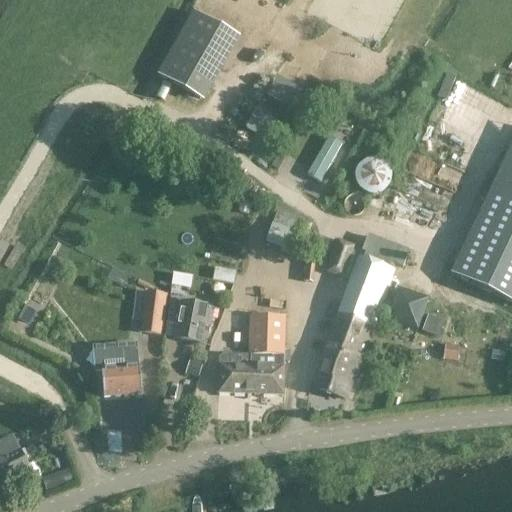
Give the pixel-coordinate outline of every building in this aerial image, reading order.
[(158,76),(199,99),(233,38),(191,16),(158,76)] [(319,183),(341,146),(329,139),(307,177),(319,183)] [(511,305),(511,148),(484,207),(451,276),(511,305)] [(216,161),(210,175),(238,188),(245,173),(216,161)] [(299,237),(270,226),(263,245),(291,256),(299,237)] [(409,253),(368,237),(362,253),(338,243),(328,273),(350,281),(312,389),(345,401),(378,316),(386,318),(397,287),(388,284),(394,267),(403,270),(409,253)] [(314,264),(306,263),(304,283),(312,284),(314,264)] [(186,295),(170,293),(165,335),(175,338),(174,340),(202,345),(206,326),(211,327),(214,310),(184,304),(186,295)] [(166,297),(146,294),(141,333),(161,336),(166,297)] [(218,394),(249,395),(283,396),(286,320),(251,319),(250,356),(225,355),(220,358),(219,365),(218,394)] [(139,368),(138,368),(136,346),(94,349),(96,372),(103,371),(105,399),(141,396),(139,368)] [(446,348),(445,360),(457,361),(458,349),(446,348)] [(186,374),(198,378),(202,366),(190,362),(186,374)] [(11,439),(0,444),(0,485),(28,471),(11,439)] [(58,475),(62,486),(74,482),(70,471),(58,475)]
